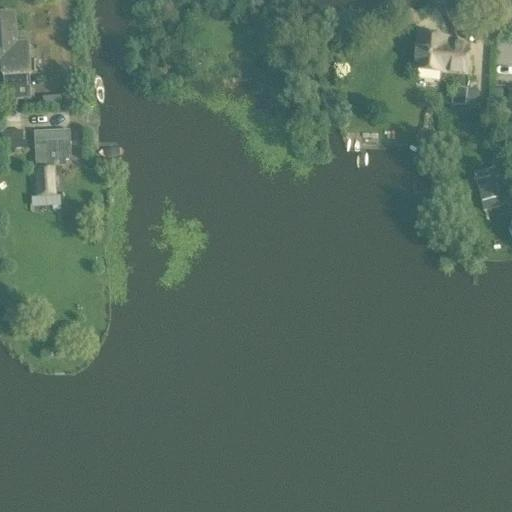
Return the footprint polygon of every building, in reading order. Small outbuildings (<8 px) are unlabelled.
[(14,15),(0,16),(0,64),(2,64),(2,78),(4,78),(5,102),(30,100),(28,77),(31,77),(29,47),(16,47),(14,15)] [(467,76),(470,49),(446,46),(447,41),(419,38),(415,72),(443,75),(443,74),(467,76)] [(453,89),(451,107),(474,109),(476,92),(453,89)] [(70,133),(35,135),(38,198),(56,198),(55,173),(62,173),(62,168),(62,162),(71,162),(70,133)] [(8,143),(8,151),(26,150),(26,142),(8,143)] [(500,169),(498,163),(492,164),(493,171),(474,175),(476,184),(481,203),(484,213),(502,209),(502,207),(511,204),(511,201),(504,168),(500,169)]
